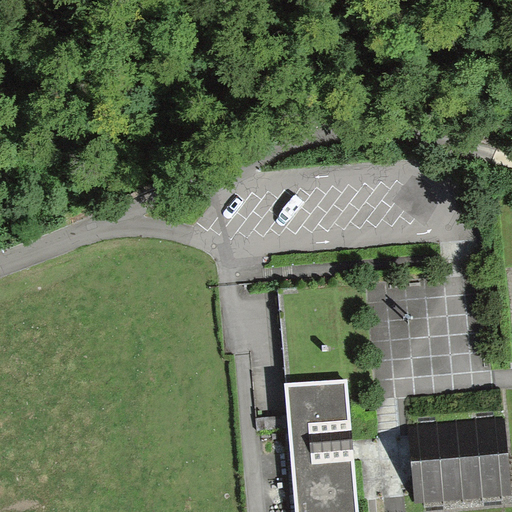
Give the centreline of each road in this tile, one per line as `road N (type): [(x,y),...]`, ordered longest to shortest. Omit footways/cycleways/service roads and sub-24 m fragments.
road 1 (track): [(119,217),(308,128),(376,118),(414,122),(511,158)]
road 2 (residential): [(0,264),(119,217),(170,233)]
